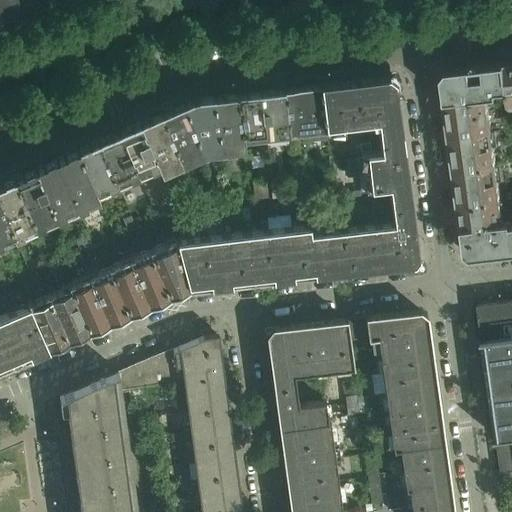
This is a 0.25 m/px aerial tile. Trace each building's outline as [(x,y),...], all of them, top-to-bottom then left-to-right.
[(0,0),(0,36),(52,28),(48,0),(0,0)] [(442,33),(440,19),(431,20),(432,35),(442,33)] [(504,62),(447,69),(442,75),(445,98),(488,94),(497,92),(497,88),(496,83),(507,82),(505,64),(504,62)] [(413,219),(400,119),(395,81),(388,75),(321,83),(326,128),(378,122),(382,151),(371,152),(361,153),(365,188),(373,187),(374,195),(390,193),(394,221),(413,219)] [(321,83),(285,88),(289,132),(297,131),(299,138),(303,138),(304,142),(327,140),(326,128),(321,83)] [(285,88),(263,90),(267,135),(289,132),(285,88)] [(263,90),(240,93),(245,138),(267,135),(263,90)] [(240,93),(215,96),(221,151),(246,148),(245,138),(240,93)] [(488,94),(445,98),(450,133),(492,128),(488,94)] [(215,96),(195,98),(184,103),(202,155),(210,152),(221,151),(215,96)] [(184,103),(160,113),(181,164),(202,155),(184,103)] [(160,113),(139,122),(159,168),(161,173),(181,164),(160,113)] [(139,122),(118,131),(137,177),(159,168),(139,122)] [(492,128),(450,133),(454,167),(497,162),(492,128)] [(137,177),(118,131),(98,140),(117,185),(137,177)] [(98,140),(78,149),(97,194),(117,185),(98,140)] [(371,152),(370,142),(360,143),(361,153),(371,152)] [(78,149),(56,158),(77,209),(99,200),(97,194),(78,149)] [(301,157),(292,158),(294,178),(303,178),(301,157)] [(56,158),(35,167),(56,218),(77,209),(56,158)] [(497,162),(454,167),(459,203),(501,197),(497,162)] [(35,167),(14,176),(36,227),(56,218),(35,167)] [(14,176),(0,182),(0,200),(15,236),(36,227),(14,176)] [(268,186),(253,188),(254,199),(269,198),(268,186)] [(271,189),(272,198),(294,196),(293,186),(271,189)] [(372,188),(353,191),(354,199),(374,196),(372,188)] [(212,192),(201,194),(202,206),(214,205),(212,192)] [(501,197),(459,203),(462,225),(504,220),(501,197)] [(312,198),(282,202),(284,214),(313,211),(312,198)] [(0,200),(0,242),(15,236),(0,200)] [(384,222),(381,200),(371,201),(373,223),(384,222)] [(273,203),(249,206),(251,218),(275,215),(273,203)] [(241,207),(210,211),(212,223),(242,219),(241,207)] [(197,212),(185,214),(186,226),(198,224),(197,212)] [(123,218),(128,230),(136,227),(131,215),(123,218)] [(140,216),(134,219),(137,226),(143,224),(140,216)] [(413,219),(394,221),(377,223),(383,266),(413,262),(418,256),(413,219)] [(511,220),(511,219),(504,220),(462,225),(465,251),(472,256),(511,250),(511,220)] [(383,266),(377,223),(311,231),(316,274),(383,266)] [(316,274),(311,231),(309,231),(309,224),(227,233),(233,283),(316,274)] [(95,246),(117,236),(113,227),(101,233),(98,227),(89,232),(95,246)] [(95,246),(89,233),(75,239),(81,253),(95,246)] [(227,233),(187,238),(177,239),(189,288),(233,283),(227,233)] [(176,237),(148,249),(168,297),(189,288),(177,239),(176,237)] [(168,297),(148,249),(127,258),(148,306),(168,297)] [(148,306),(127,258),(107,267),(127,315),(148,306)] [(57,263),(48,267),(51,274),(60,269),(57,263)] [(127,315),(107,267),(88,275),(107,324),(127,315)] [(0,287),(10,284),(4,270),(0,272),(0,287)] [(38,271),(29,275),(32,282),(41,278),(38,271)] [(107,324),(88,275),(68,283),(69,285),(88,332),(107,324)] [(69,285),(47,294),(67,341),(88,332),(69,285)] [(67,341),(47,294),(29,302),(29,300),(27,301),(28,303),(48,349),(67,341)] [(511,298),(478,303),(496,437),(501,472),(511,470),(511,298)] [(28,303),(0,315),(0,370),(48,349),(28,303)] [(420,309),(366,316),(369,336),(377,334),(382,371),(433,365),(426,314),(420,309)] [(365,317),(358,318),(361,338),(367,337),(365,317)] [(346,318),(287,325),(294,373),(352,366),(346,318)] [(350,339),(357,339),(354,319),(348,319),(350,339)] [(287,325),(272,327),(267,333),(279,426),(327,419),(325,399),(298,403),(294,373),(287,325)] [(203,334),(159,353),(123,368),(125,388),(183,380),(224,375),(218,332),(203,334)] [(433,365),(382,371),(388,410),(438,403),(433,365)] [(137,511),(121,388),(125,388),(123,368),(59,395),(61,413),(67,412),(81,511),(137,511)] [(343,374),(345,391),(355,390),(354,372),(343,374)] [(224,375),(183,380),(185,395),(226,390),(224,375)] [(226,390),(185,395),(188,412),(228,406),(226,390)] [(367,393),(356,395),(346,396),(348,414),(358,413),(358,410),(369,408),(367,393)] [(438,403),(388,410),(390,428),(441,421),(438,403)] [(228,406),(188,412),(190,428),(231,423),(228,406)] [(327,419),(279,426),(288,487),(338,480),(329,419),(327,419)] [(441,421),(390,428),(393,448),(400,447),(405,487),(409,486),(449,481),(441,421)] [(231,423),(190,428),(192,445),(233,439),(231,423)] [(233,439),(192,445),(194,462),(235,456),(233,439)] [(235,456),(194,462),(197,478),(237,473),(235,456)] [(372,502),(382,501),(377,465),(367,467),(372,502)] [(237,473),(197,478),(199,495),(240,489),(237,473)] [(342,511),(338,480),(288,487),(291,511),(342,511)] [(453,511),(449,481),(409,486),(412,511),(453,511)] [(240,489),(199,495),(201,511),(242,506),(240,489)]
